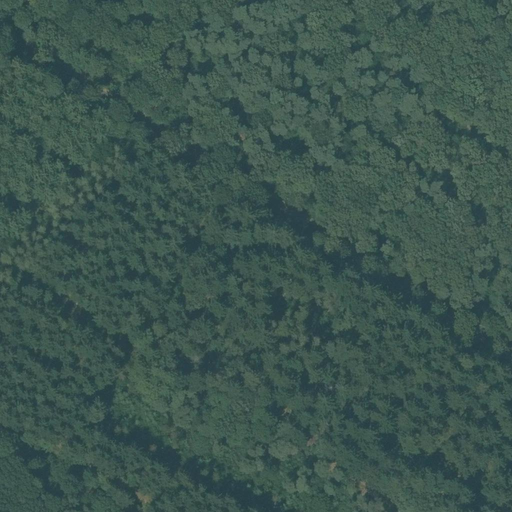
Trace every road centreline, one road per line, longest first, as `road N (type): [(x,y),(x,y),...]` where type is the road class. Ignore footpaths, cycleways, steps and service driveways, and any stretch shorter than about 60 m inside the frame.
road 1 (unclassified): [(0,33),(511,355)]
road 2 (track): [(143,126),(235,0)]
